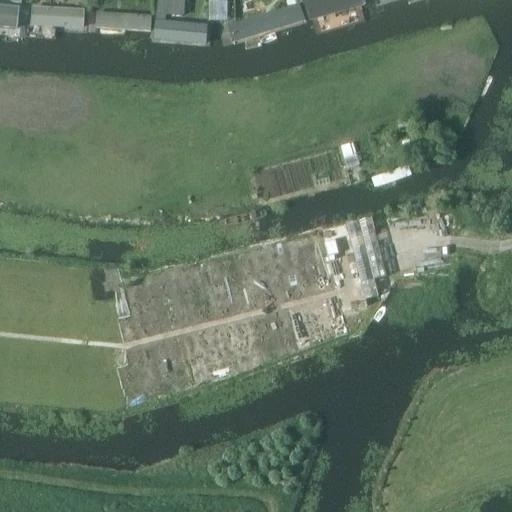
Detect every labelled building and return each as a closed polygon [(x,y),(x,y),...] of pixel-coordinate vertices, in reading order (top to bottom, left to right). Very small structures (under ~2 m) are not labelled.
[(309,23),(365,6),(363,0),(316,0),(304,4),(309,23)] [(228,1),(209,1),(209,22),(228,22),(228,1)] [(299,6),(227,30),(233,47),(305,23),(299,6)] [(0,30),(19,32),(21,11),(0,8),(0,30)] [(31,30),(84,34),(86,13),(33,8),(31,30)] [(95,32),(150,36),(151,18),(96,14),(95,32)] [(155,42),(210,46),(211,26),(156,21),(155,42)] [(344,158),(356,155),(353,144),(341,147),(344,158)] [(131,366),(118,369),(128,408),(224,380),(348,335),(343,312),(368,307),(368,305),(367,300),(378,297),(373,280),(386,278),(371,219),(321,231),(123,282),(131,316),(119,319),(131,366)]
